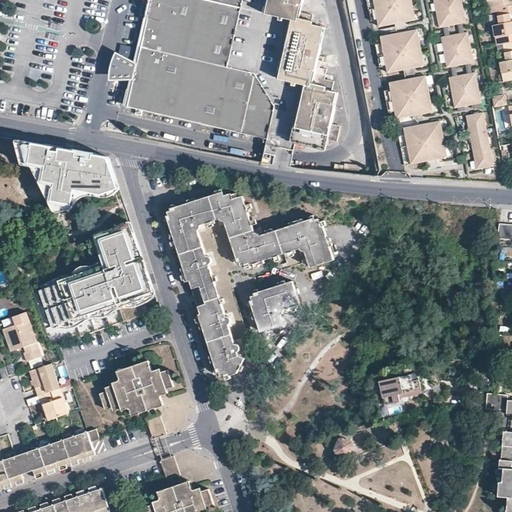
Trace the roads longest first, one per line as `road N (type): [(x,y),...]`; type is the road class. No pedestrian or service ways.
road 1 (residential): [(511,198),(306,179),(127,145)]
road 2 (residential): [(214,430),(127,145)]
road 3 (residential): [(214,430),(35,491)]
road 4 (residential): [(127,145),(0,121)]
